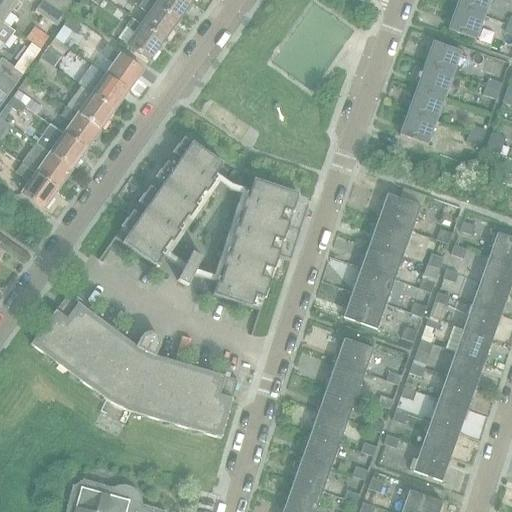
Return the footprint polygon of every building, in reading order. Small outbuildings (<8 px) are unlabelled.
[(0,0),(0,21),(2,23),(18,0),(0,0)] [(64,15),(43,0),(36,11),(57,25),(64,15)] [(74,2),(70,0),(43,0),(64,15),(74,2)] [(148,14),(142,24),(165,40),(178,22),(155,5),(147,0),(142,0),(138,7),(148,14)] [(147,0),(155,5),(178,22),(192,2),(189,0),(147,0)] [(458,0),(457,5),(484,15),(488,0),(458,0)] [(484,15),(457,5),(449,29),(475,39),(484,15)] [(77,34),(82,27),(68,17),(63,25),(77,34)] [(126,27),(135,33),(127,44),(150,60),(165,40),(142,24),(140,25),(131,19),(126,27)] [(54,38),(49,45),(62,54),(67,47),(54,38)] [(433,41),(424,65),(452,75),(461,51),(433,41)] [(113,63),(106,74),(128,91),(143,71),(107,45),(100,54),(113,63)] [(23,73),(2,58),(0,60),(0,74),(15,85),(23,73)] [(40,58),(35,65),(52,77),(57,70),(40,58)] [(99,83),(92,94),(115,110),(128,91),(106,74),(93,65),(86,74),(99,83)] [(424,65),(416,88),(444,98),(452,75),(424,65)] [(15,85),(0,74),(0,90),(7,96),(15,85)] [(487,77),(484,86),(498,91),(501,82),(487,77)] [(26,78),(21,85),(34,94),(39,87),(26,78)] [(81,86),(67,106),(100,130),(115,110),(92,94),(81,86)] [(498,91),(484,86),(481,94),(495,99),(498,91)] [(416,88),(408,111),(436,121),(444,98),(416,88)] [(511,95),(504,93),(501,101),(511,104),(511,95)] [(12,97),(7,104),(20,113),(25,107),(12,97)] [(71,122),(63,133),(87,150),(100,130),(67,106),(61,115),(71,122)] [(436,121),(408,111),(399,135),(427,145),(436,121)] [(0,117),(0,143),(12,126),(0,117)] [(50,124),(36,143),(50,153),(78,174),(79,173),(73,169),(87,150),(63,133),(63,134),(50,124)] [(470,124),(467,133),(481,138),(484,129),(470,124)] [(504,136),(491,131),(488,139),(501,144),(504,136)] [(481,138),(467,133),(465,140),(478,145),(481,138)] [(210,181),(222,164),(183,137),(113,238),(154,267),(162,256),(159,255),(169,241),(171,242),(179,232),(176,230),(186,216),(188,218),(196,207),(193,205),(203,191),(206,193),(213,182),(210,181)] [(501,144),(488,139),(485,147),(498,152),(501,144)] [(36,143),(22,163),(35,173),(58,190),(66,178),(72,182),(78,174),(50,153),(36,143)] [(35,173),(22,163),(15,172),(29,182),(21,192),(44,209),(58,190),(35,173)] [(298,194),(252,180),(246,199),(243,198),(239,210),(242,211),(237,227),(234,226),(230,238),(233,239),(227,255),(225,255),(220,267),(223,268),(218,284),(215,283),(211,295),(259,311),(298,194)] [(387,196),(378,221),(410,233),(419,208),(387,196)] [(378,221),(369,245),(402,257),(410,233),(378,221)] [(471,236),(475,227),(462,222),(459,232),(471,236)] [(448,245),(452,234),(439,230),(435,241),(448,245)] [(511,240),(497,235),(488,260),(511,268),(511,240)] [(369,245),(361,269),(393,281),(402,257),(369,245)] [(451,255),(463,259),(466,250),(454,245),(451,255)] [(187,286),(200,260),(201,258),(191,252),(176,281),(187,286)] [(427,264),(439,268),(443,259),(431,254),(427,264)] [(511,268),(488,260),(480,283),(508,293),(511,281),(511,268)] [(361,269),(352,293),(385,305),(393,281),(361,269)] [(442,279),(454,283),(458,274),(446,269),(442,279)] [(418,289),(431,293),(434,284),(422,279),(418,289)] [(480,283),(471,307),(499,317),(508,293),(480,283)] [(434,302),(446,306),(450,296),(437,292),(434,302)] [(385,305),(352,293),(343,318),(376,330),(385,305)] [(141,336),(140,338),(135,346),(66,295),(30,344),(104,399),(109,403),(125,411),(131,413),(220,439),(237,380),(154,356),(158,348),(159,346),(159,344),(159,342),(159,340),(158,338),(157,336),(155,335),(154,334),(152,333),(150,332),(148,333),(146,333),(144,334),(142,335),(141,336)] [(410,313),(422,318),(425,308),(413,304),(410,313)] [(471,307),(463,330),(491,340),(499,317),(471,307)] [(425,327),(437,331),(441,322),(428,317),(425,327)] [(401,338),(413,342),(417,333),(404,328),(401,338)] [(463,330),(454,354),(483,364),(491,340),(463,330)] [(345,340),(336,365),(364,375),(373,350),(345,340)] [(417,350),(429,354),(433,345),(420,340),(417,350)] [(454,354),(446,377),(474,387),(483,364),(454,354)] [(409,373),(421,378),(424,368),(412,364),(409,373)] [(336,365),(328,388),(355,398),(364,375),(336,365)] [(385,382),(397,386),(401,376),(388,372),(385,382)] [(446,377),(438,401),(466,411),(474,387),(446,377)] [(328,388),(319,412),(347,422),(355,398),(328,388)] [(400,398),(412,402),(416,392),(403,388),(400,398)] [(377,405),(389,410),(392,400),(380,396),(377,405)] [(438,401),(429,424),(457,435),(466,411),(438,401)] [(319,412),(311,435),(338,445),(347,422),(319,412)] [(391,421),(404,426),(407,416),(395,412),(391,421)] [(368,429),(381,433),(384,424),(372,419),(368,429)] [(429,424),(421,448),(449,458),(457,435),(429,424)] [(311,435),(302,459),(330,469),(338,445),(311,435)] [(383,445),(395,449),(399,439),(387,435),(383,445)] [(360,452),(372,456),(376,447),(364,442),(360,452)] [(449,458),(421,448),(412,473),(440,483),(449,458)] [(302,459),(294,482),(322,492),(330,469),(302,459)] [(352,476),(364,480),(367,471),(355,466),(352,476)] [(367,488),(380,492),(383,483),(371,478),(367,488)] [(165,511),(166,511),(143,505),(142,505),(142,500),(140,495),(137,491),(132,488),(128,486),(122,485),(117,486),(113,487),(112,487),(83,479),(82,482),(75,486),(72,485),(64,511),(165,511)] [(294,482),(285,506),(302,511),(314,511),(322,492),(294,482)] [(343,499),(356,504),(359,494),(347,490),(343,499)] [(408,492),(400,511),(437,511),(441,504),(408,492)] [(358,511),(372,511),(374,507),(362,503),(358,511)]
